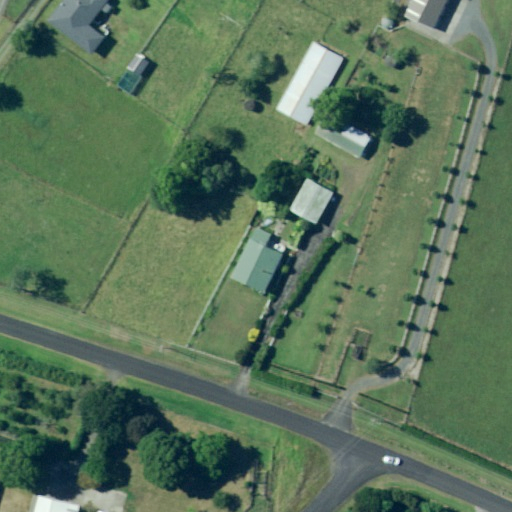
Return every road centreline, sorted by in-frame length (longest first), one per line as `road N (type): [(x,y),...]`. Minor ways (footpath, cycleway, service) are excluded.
road 1 (unclassified): [(367,448),(0,324)]
road 2 (unclassified): [(511,510),(367,448)]
